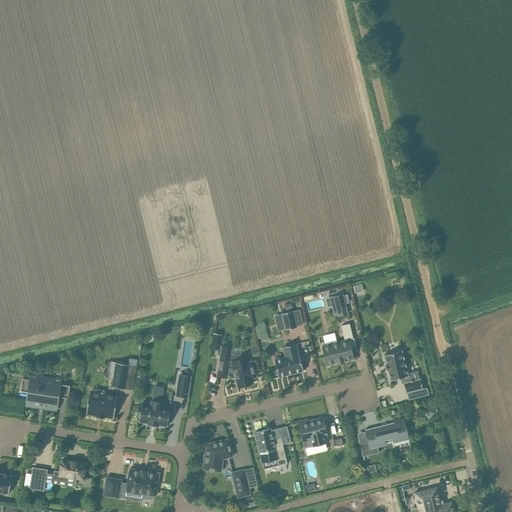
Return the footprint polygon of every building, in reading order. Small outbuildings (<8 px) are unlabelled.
[(355,292),(363,291),(361,284),(353,285),(355,292)] [(347,314),(342,294),(334,296),(338,316),(347,314)] [(293,310),(282,313),(286,329),(297,327),(293,310)] [(325,345),(322,346),(327,365),(336,362),(337,364),(344,362),(343,361),(354,358),(351,348),(355,347),(349,323),(341,325),(345,340),(337,342),(336,340),(325,343),(325,345)] [(296,344),(288,345),(282,347),(285,356),(275,359),(274,359),(279,377),(303,371),(299,353),(298,353),(296,344)] [(238,387),(239,386),(253,383),(251,378),(255,377),(251,362),(247,363),(246,358),(244,358),(244,357),(231,354),(232,348),(222,346),(217,375),(227,377),(228,372),(234,373),(238,387)] [(401,350),(384,355),(384,356),(390,379),(390,380),(402,377),(403,383),(403,384),(404,384),(406,392),(406,393),(423,388),(422,388),(420,380),(421,379),(420,379),(419,379),(420,379),(412,381),(411,374),(408,375),(401,351),(402,351),(401,350)] [(128,364),(116,362),(112,387),(132,390),(137,360),(129,358),(128,364)] [(191,375),(179,373),(175,396),(188,398),(191,375)] [(23,378),(20,391),(28,392),(26,404),(56,409),(58,397),(68,398),(70,385),(52,383),(53,380),(38,378),(37,380),(23,378)] [(89,392),(86,413),(95,415),(95,416),(104,418),(104,416),(113,418),(117,396),(103,394),(104,391),(93,389),(92,393),(89,392)] [(167,426),(170,406),(161,405),(162,402),(152,400),(151,403),(142,402),(139,422),(148,423),(148,424),(158,426),(158,425),(167,426)] [(304,448),(329,442),(327,436),(328,436),(323,419),(309,422),(309,420),(298,423),(304,448)] [(408,438),(404,422),(395,425),(394,422),(365,429),(370,447),(408,437),(408,438)] [(281,438),(273,440),(270,428),(255,432),(262,462),(277,459),(278,465),(287,463),(281,438)] [(342,438),(335,439),(336,446),(340,445),(343,445),(342,438)] [(222,459),(229,457),(232,456),(228,439),(207,444),(205,453),(204,454),(203,459),(204,460),(203,469),(206,469),(207,471),(211,471),(213,470),(220,471),(222,459)] [(55,471),(54,471),(53,480),(67,482),(67,476),(83,479),(84,472),(86,472),(87,465),(85,465),(86,463),(77,462),(77,461),(76,462),(71,461),(71,460),(70,460),(70,461),(62,460),(60,472),(55,471)] [(368,473),(376,471),(375,465),(367,466),(368,473)] [(43,490),(47,470),(33,468),(30,488),(43,490)] [(106,477),(104,495),(118,497),(120,489),(126,490),(126,491),(127,491),(142,494),(142,498),(152,499),(152,495),(155,495),(155,496),(155,495),(159,474),(159,473),(158,473),(148,471),(141,470),(131,469),(130,468),(130,469),(128,483),(121,482),(121,479),(106,477)] [(244,470),(232,473),(238,497),(250,494),(244,470)] [(1,474),(1,473),(0,472),(0,491),(8,493),(11,476),(1,474)] [(303,492),(301,484),(294,485),(297,493),(303,492)] [(419,511),(414,511),(450,511),(454,511),(452,502),(443,504),(442,500),(440,501),(437,488),(414,493),(419,511)]
